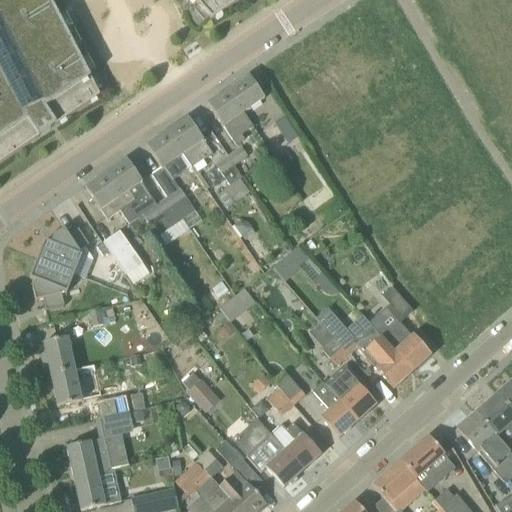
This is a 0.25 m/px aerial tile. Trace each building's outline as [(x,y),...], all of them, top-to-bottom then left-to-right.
[(0,0),(0,165),(99,98),(48,0),(0,0)] [(242,0),(192,0),(211,21),(242,0)] [(432,0),(440,13),(442,11),(448,20),(446,21),(507,111),(511,107),(511,62),(469,0),(432,0)] [(511,6),(509,0),(482,0),(507,36),(511,32),(511,6)] [(338,19),(317,33),(343,70),(363,56),(338,19)] [(317,33),(297,47),(323,84),(343,70),(317,33)] [(297,47),(278,61),(303,97),(323,84),(297,47)] [(378,65),(346,98),(364,115),(396,82),(378,65)] [(243,114),(260,103),(264,100),(256,88),(260,85),(255,77),(251,81),(249,78),(228,92),(243,114)] [(396,82),(364,115),(382,132),(413,99),(396,82)] [(253,129),(243,114),(228,92),(207,106),(222,129),(223,128),(236,147),(244,142),(241,137),(253,129)] [(413,99),(382,132),(400,149),(431,116),(413,99)] [(431,116),(400,149),(418,166),(449,133),(431,116)] [(191,170),(212,156),(187,120),(167,134),(182,156),(191,170)] [(272,141),(285,132),(280,123),(266,132),(272,141)] [(418,166),(435,183),(466,150),(449,133),(418,166)] [(167,134),(146,148),(161,170),(151,177),(167,200),(181,221),(194,213),(180,191),(179,192),(173,182),(187,172),(178,159),(182,156),(167,134)] [(233,167),(247,158),(241,149),(227,159),(233,167)] [(466,150),(435,183),(453,200),(484,167),(466,150)] [(242,180),(233,167),(227,159),(215,167),(230,188),(217,196),(223,205),(246,190),(240,181),(242,180)] [(126,162),(105,176),(136,221),(142,217),(156,207),(141,184),(126,162)] [(484,167),(453,200),(471,217),(502,184),(484,167)] [(83,194),(82,195),(87,203),(92,200),(100,212),(106,222),(120,213),(129,226),(136,221),(105,176),(85,190),(87,193),(83,195),(83,194)] [(157,238),(168,230),(181,221),(167,200),(156,207),(142,217),(157,238)] [(511,214),(501,225),(511,235),(511,214)] [(241,236),(251,229),(247,222),(239,221),(233,225),(241,236)] [(511,235),(501,225),(484,242),(511,269),(511,235)] [(45,244),(37,262),(73,277),(80,258),(78,254),(87,247),(78,232),(67,237),(63,231),(53,237),(50,246),(45,244)] [(252,231),(242,238),(245,242),(255,236),(252,231)] [(119,233),(103,244),(120,269),(125,277),(142,266),(119,233)] [(511,269),(484,242),(467,260),(499,291),(511,278),(511,269)] [(310,243),(303,248),(309,255),(316,250),(310,243)] [(107,251),(103,244),(93,251),(97,258),(107,251)] [(284,282),(310,260),(298,246),(272,268),(284,282)] [(467,260),(450,277),(482,309),(499,291),(467,260)] [(37,262),(29,280),(35,282),(32,289),(35,302),(43,301),(45,312),(64,308),(61,297),(66,296),(73,277),(37,262)] [(319,284),(318,285),(319,288),(319,290),(320,292),(321,293),(323,295),(325,296),(326,297),(329,297),(330,297),(333,297),(335,297),(337,296),(339,295),(325,280),(322,276),(320,281),(319,284)] [(450,277),(432,295),(465,326),(482,309),(450,277)] [(221,283),(212,289),(218,298),(227,292),(221,283)] [(410,313),(389,289),(380,297),(402,321),(410,313)] [(254,304),(244,291),(234,299),(245,312),(254,304)] [(178,314),(189,306),(180,294),(169,302),(178,314)] [(432,295),(415,312),(447,344),(465,326),(432,295)] [(202,317),(213,310),(203,296),(192,304),(202,317)] [(115,323),(112,309),(88,314),(91,328),(115,323)] [(328,310),(315,321),(330,337),(341,328),(343,326),(328,310)] [(411,338),(399,324),(389,332),(384,326),(376,333),(413,373),(431,357),(413,337),(411,338)] [(221,342),(233,333),(227,326),(216,336),(221,342)] [(359,348),(356,345),(341,328),(330,337),(329,338),(347,358),(357,350),(359,348)] [(200,330),(194,336),(200,343),(206,338),(200,330)] [(413,373),(376,333),(373,330),(356,345),(359,348),(357,350),(393,391),(413,373)] [(347,358),(329,338),(318,348),(336,368),(347,358)] [(48,365),(50,377),(74,371),(67,339),(43,345),(46,356),(41,357),(43,366),(48,365)] [(141,366),(139,357),(130,359),(132,369),(141,367),(141,366)] [(57,408),(81,403),(74,371),(50,377),(57,408)] [(193,375),(182,385),(188,392),(186,394),(199,409),(214,396),(200,381),(199,382),(193,375)] [(329,391),(358,423),(376,407),(357,386),(356,387),(346,376),(329,391)] [(275,387),(278,390),(280,389),(295,407),(305,397),(286,377),(275,387)] [(250,387),(258,396),(269,387),(261,378),(250,387)] [(511,383),(496,397),(511,415),(511,383)] [(358,423),(329,391),(326,387),(325,388),(322,384),(311,394),(328,413),(320,420),(338,440),(353,427),(358,423)] [(280,389),(278,390),(266,401),(281,419),(295,407),(280,389)] [(112,413),(135,408),(132,395),(110,400),(112,413)] [(511,415),(496,397),(487,405),(475,416),(495,439),(511,458),(511,443),(511,442),(511,440),(511,415)] [(141,413),(131,416),(133,426),(144,423),(141,413)] [(90,444),(66,449),(73,480),(112,471),(128,468),(125,456),(120,453),(107,456),(104,441),(133,434),(129,414),(112,418),(112,417),(94,421),(98,441),(90,443),(90,444)] [(457,431),(497,478),(503,485),(511,476),(511,458),(495,439),(475,416),(457,431)] [(273,437),(303,473),(321,456),(292,425),(284,432),(281,429),(273,437)] [(295,479),(303,473),(273,437),(272,438),(271,437),(246,459),(261,476),(267,470),(283,490),(288,485),(291,487),(297,482),(295,479)] [(415,481),(443,456),(428,438),(399,463),(415,481)] [(216,449),(226,462),(236,455),(226,442),(216,449)] [(188,446),(183,451),(193,462),(198,457),(188,446)] [(210,479),(222,469),(207,453),(195,465),(197,464),(210,479)] [(227,480),(218,488),(239,511),(258,511),(266,506),(255,494),(264,486),(237,457),(228,465),(246,484),(239,491),(227,480)] [(168,460),(156,463),(158,474),(170,471),(168,460)] [(180,463),(171,464),(173,478),(182,476),(180,463)] [(399,463),(372,487),(393,511),(403,511),(425,493),(415,482),(415,481),(399,463)] [(188,499),(194,494),(210,479),(197,464),(195,465),(174,484),(188,499)] [(83,511),(120,504),(112,471),(73,480),(80,511),(83,511)] [(210,479),(194,494),(209,511),(239,511),(218,488),(210,479)] [(130,502),(132,511),(177,511),(178,511),(173,492),(130,502)] [(447,492),(434,502),(443,511),(469,511),(456,496),(453,499),(447,492)] [(497,511),(511,511),(511,498),(495,508),(497,511)]
